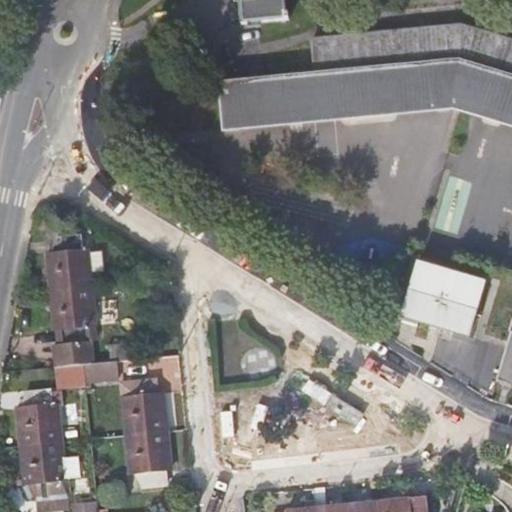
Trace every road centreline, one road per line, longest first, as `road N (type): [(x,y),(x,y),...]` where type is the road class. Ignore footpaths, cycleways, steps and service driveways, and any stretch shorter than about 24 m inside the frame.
road 1 (residential): [(191,245),(469,422)]
road 2 (unclassified): [(208,484),(424,462),(469,422)]
road 3 (residential): [(208,484),(191,245)]
road 4 (residential): [(61,144),(84,177),(191,245)]
road 5 (residential): [(44,55),(20,84),(8,147),(12,193)]
